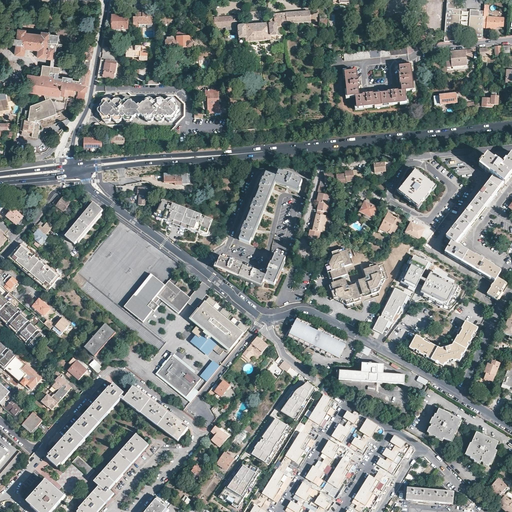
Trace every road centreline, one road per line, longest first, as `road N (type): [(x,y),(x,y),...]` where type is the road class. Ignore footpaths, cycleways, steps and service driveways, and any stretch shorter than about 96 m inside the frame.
road 1 (residential): [(457,393),(306,309),(263,318),(88,186)]
road 2 (residential): [(38,456),(108,370),(118,368),(192,424),(197,437),(132,511)]
road 3 (primary): [(511,126),(237,153)]
road 4 (residential): [(280,511),(346,403),(390,428)]
road 5 (residential): [(413,159),(321,167),(304,250)]
road 6 (residential): [(413,159),(391,199),(429,219),(451,190),(418,157)]
road 7 (primary): [(237,153),(73,165)]
road 8 (primary): [(82,173),(237,153)]
road 9 (unknown): [(304,370),(215,492)]
road 10 (tertiary): [(72,145),(108,0)]
